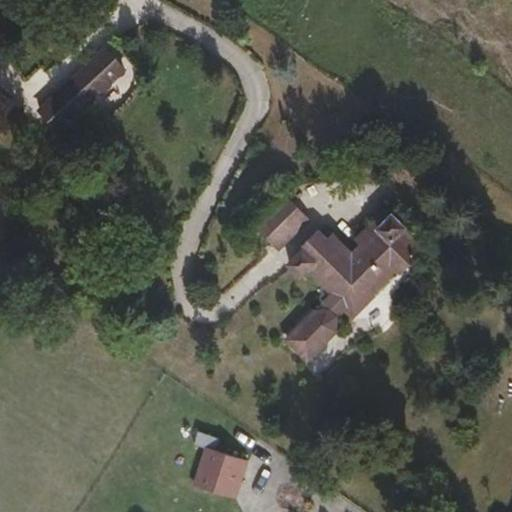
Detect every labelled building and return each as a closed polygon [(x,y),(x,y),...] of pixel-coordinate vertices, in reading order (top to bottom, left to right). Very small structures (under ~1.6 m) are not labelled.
[(27,125),(43,144),(70,119),(122,71),(105,52),(27,125)] [(86,183),(78,174),(52,200),(60,208),(86,183)] [(309,266),(349,306),(368,288),(373,292),(396,268),(400,271),(424,247),(386,209),(373,222),(377,228),(361,244),(353,253),(340,240),(334,245),(328,238),(319,230),(296,253),(299,256),(309,266)] [(377,228),(373,222),(355,237),(361,244),(377,228)] [(334,245),(340,240),(334,233),(328,238),(334,245)] [(301,274),(309,266),(299,256),(291,264),(301,274)] [(368,288),(349,306),(348,308),(356,316),(376,296),(373,292),(368,288)] [(207,439),(193,478),(236,494),(250,455),(207,439)]
